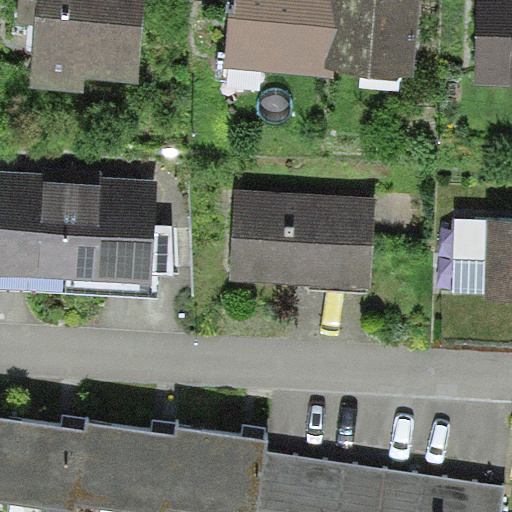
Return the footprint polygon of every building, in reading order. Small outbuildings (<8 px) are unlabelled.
[(133,0),(9,0),(8,29),(24,30),(22,75),(80,77),(81,61),(130,64),(133,0)] [(324,0),(221,0),(217,47),(319,57),(324,0)] [(405,0),(324,0),(319,57),(399,66),(405,0)] [(511,0),(467,0),(466,62),(511,63),(511,0)] [(39,166),(0,163),(0,280),(154,289),(160,172),(117,170),(39,166)] [(371,191),(224,180),(218,267),(283,272),(365,278),(371,191)] [(511,208),(487,209),(487,277),(511,278),(511,208)] [(0,491),(75,501),(76,496),(164,507),(166,499),(258,511),(266,450),(269,424),(237,420),(180,414),(179,422),(133,417),(22,404),(0,401),(0,491)] [(508,511),(511,489),(511,484),(266,450),(258,511),(268,511),(508,511)]
